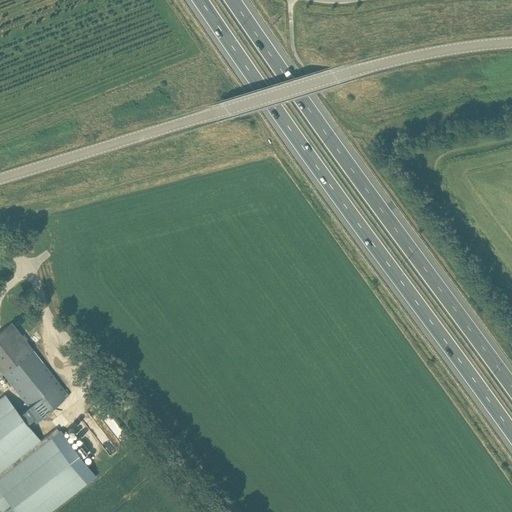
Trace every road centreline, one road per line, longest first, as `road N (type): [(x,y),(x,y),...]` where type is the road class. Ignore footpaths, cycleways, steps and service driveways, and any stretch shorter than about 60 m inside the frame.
road 1 (unclassified): [(0,180),(338,77),(511,45)]
road 2 (motorway): [(206,0),(511,414)]
road 3 (motorway): [(511,379),(239,0)]
road 4 (unclassified): [(217,511),(63,342),(28,266),(0,248)]
